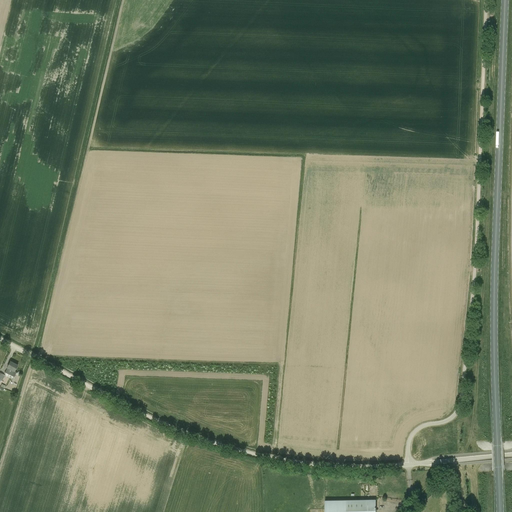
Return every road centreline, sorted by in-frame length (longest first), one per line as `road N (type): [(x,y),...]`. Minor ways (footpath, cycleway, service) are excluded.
road 1 (unclassified): [(408,464),(414,431),(459,408),(475,268),(485,0)]
road 2 (primary): [(504,0),(493,337),(498,467)]
road 3 (unclassified): [(408,464),(312,464),(208,441),(0,339)]
